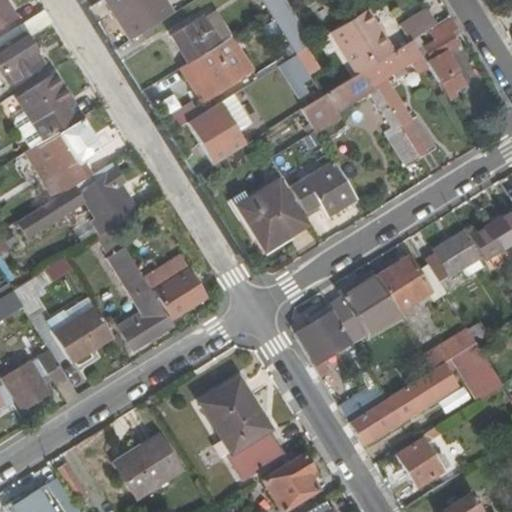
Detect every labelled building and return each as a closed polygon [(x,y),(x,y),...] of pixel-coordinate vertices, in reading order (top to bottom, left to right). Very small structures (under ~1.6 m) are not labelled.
[(0,0),(0,28),(13,21),(1,1),(0,0)] [(98,0),(111,21),(124,44),(158,23),(144,0),(98,0)] [(281,2),(265,12),(266,14),(269,19),(292,57),(309,47),(281,2)] [(50,26),(40,11),(16,26),(22,38),(0,52),(0,79),(5,88),(41,66),(32,50),(25,40),(50,26)] [(184,65),(210,49),(216,46),(227,39),(230,37),(214,13),(168,41),(184,65)] [(397,30),(406,43),(409,41),(425,31),(428,29),(419,17),(397,30)] [(454,29),(446,17),(428,29),(425,31),(432,40),(421,47),(428,59),(423,63),(426,69),(447,103),(456,96),(455,92),(464,85),(444,53),(455,46),(448,33),(454,29)] [(292,57),(269,19),(258,26),(282,64),(292,57)] [(248,73),(227,39),(216,46),(210,49),(184,65),(177,70),(187,87),(198,104),(248,73)] [(361,72),(416,159),(431,150),(413,119),(410,121),(385,80),(408,65),(415,75),(426,69),(423,63),(409,41),(406,43),(361,72)] [(282,64),(275,68),(289,92),(307,81),(292,57),(282,64)] [(64,93),(50,72),(11,96),(41,142),(55,133),(79,118),(64,93)] [(361,72),(318,98),(297,111),(310,131),(315,139),(340,122),(335,114),(365,95),(389,130),(382,135),(403,168),(416,159),(361,72)] [(208,165),(257,135),(231,94),(183,124),(196,144),(208,165)] [(58,136),(55,133),(41,142),(16,157),(20,164),(36,155),(42,164),(64,150),(74,167),(42,187),(51,201),(90,176),(80,163),(99,151),(91,137),(81,121),(58,136)] [(354,201),(330,163),(287,190),(303,216),(317,208),(324,219),(339,210),(354,201)] [(110,229),(134,214),(122,195),(117,188),(122,184),(110,166),(15,225),(23,239),(81,203),(92,221),(88,224),(97,237),(99,236),(110,229)] [(303,227),(274,182),(233,208),(247,231),(262,253),(303,227)] [(466,238),(480,261),(482,264),(511,245),(511,210),(489,224),(466,238)] [(103,243),(114,236),(110,229),(99,236),(103,243)] [(466,238),(463,233),(446,243),(430,253),(446,280),(460,272),(464,281),(481,270),(476,263),(480,261),(466,238)] [(151,340),(172,326),(168,320),(144,282),(120,246),(114,236),(103,243),(110,253),(107,255),(146,315),(118,332),(130,353),(151,340)] [(393,265),(372,278),(395,315),(426,296),(430,302),(440,295),(414,253),(393,265)] [(144,282),(168,320),(186,309),(204,298),(179,259),(144,282)] [(10,291),(28,320),(39,312),(32,301),(43,294),(39,289),(50,282),(43,271),(10,291)] [(348,289),(352,295),(328,311),(348,343),(351,349),(398,320),(395,315),(372,278),(358,286),(357,284),(348,289)] [(90,351),(111,337),(86,298),(61,314),(66,321),(49,333),(68,365),(90,351)] [(305,344),(298,349),(304,358),(310,367),(348,343),(328,311),(297,331),(305,344)] [(429,371),(440,364),(448,359),(464,349),(456,337),(422,358),(429,371)] [(464,349),(448,359),(474,403),(498,388),(471,345),(464,349)] [(64,404),(75,397),(47,351),(0,380),(0,384),(11,403),(17,412),(32,403),(47,393),(39,379),(45,374),(64,404)] [(373,385),(382,401),(391,395),(368,360),(360,364),(373,385)] [(352,436),(359,447),(455,388),(440,364),(429,371),(391,395),(382,401),(345,424),(352,436)] [(258,418),(235,380),(194,405),(228,457),(226,459),(239,481),(281,455),(258,418)] [(0,409),(11,403),(0,384),(0,409)] [(335,409),(345,424),(382,401),(373,385),(335,409)] [(511,417),(511,410),(508,404),(487,417),(494,428),(511,417)] [(431,430),(420,437),(421,440),(391,458),(402,474),(412,490),(441,472),(425,446),(436,438),(431,430)] [(178,473),(155,437),(132,451),(110,465),(132,501),(178,473)] [(511,439),(502,445),(511,461),(511,439)] [(299,453),(257,480),(275,511),(283,511),(317,491),(309,479),(313,476),(306,465),(299,453)] [(64,466),(52,473),(73,507),(84,499),(64,466)] [(58,511),(44,489),(10,511),(6,506),(0,509),(0,511),(58,511)] [(474,511),(464,496),(440,511),(474,511)] [(327,511),(321,501),(303,511),(327,511)]
